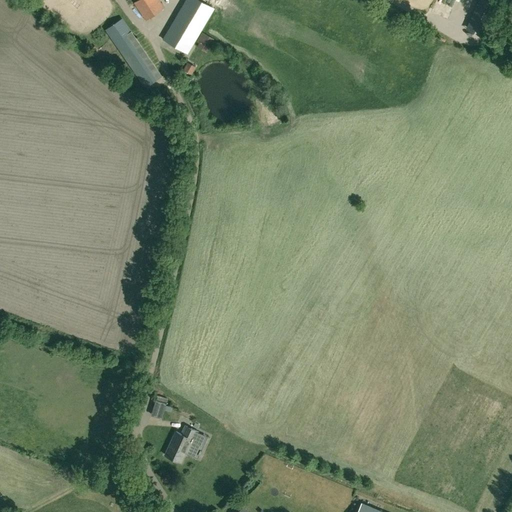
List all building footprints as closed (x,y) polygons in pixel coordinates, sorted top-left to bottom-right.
[(158,0),(138,0),(134,3),(146,20),(164,8),(158,0)] [(199,0),(186,0),(164,39),(187,53),(213,8),(199,0)] [(484,13),(477,32),(487,36),(495,17),(484,13)] [(145,87),(161,76),(122,18),(106,29),(145,87)] [(209,48),(214,39),(202,32),(196,41),(209,48)] [(192,74),(196,66),(188,62),(184,69),(192,74)] [(157,416),(155,423),(163,426),(165,419),(157,416)] [(176,431),(165,454),(181,461),(190,441),(193,442),(198,431),(185,425),(181,433),(176,431)] [(357,511),(382,511),(361,503),(357,511)]
